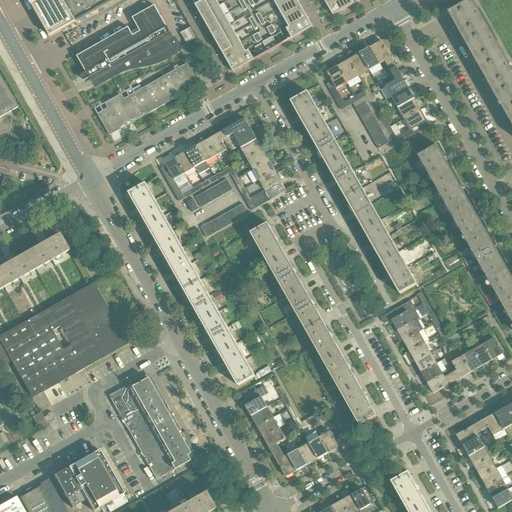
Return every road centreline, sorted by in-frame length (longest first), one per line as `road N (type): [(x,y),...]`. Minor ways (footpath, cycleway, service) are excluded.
road 1 (residential): [(254,84),(330,223),(304,242),(412,432)]
road 2 (unclassified): [(0,482),(99,425),(104,412),(91,390),(180,340)]
road 3 (residential): [(511,221),(391,8)]
road 4 (residential): [(274,510),(180,340)]
road 5 (residential): [(88,178),(254,84)]
road 6 (residential): [(180,340),(88,178)]
road 7 (residential): [(88,178),(0,19)]
road 8 (residential): [(274,510),(412,432)]
